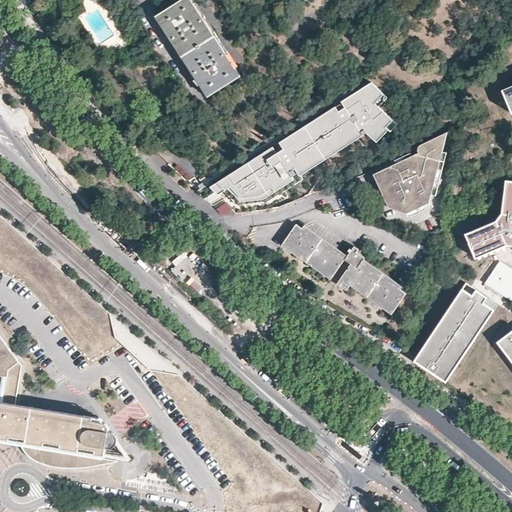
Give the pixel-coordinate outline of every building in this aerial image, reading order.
[(183,0),(158,17),(171,36),(210,98),(242,76),(223,48),(193,0),(183,0)] [(386,98),(374,86),(210,192),(220,202),(227,196),(238,204),(257,209),(271,202),(369,137),(380,144),(399,124),(382,107),(386,98)] [(421,155),(376,176),(391,209),(409,215),(431,205),(432,204),(434,196),(445,154),(449,134),(424,146),(422,147),(421,148),(420,151),(420,152),(420,153),(420,154),(421,155)] [(162,176),(191,185),(198,162),(169,153),(162,176)] [(449,155),(445,154),(434,196),(438,197),(449,155)] [(412,155),(397,162),(398,165),(414,158),(412,155)] [(511,180),(507,180),(503,213),(498,220),(467,233),(477,256),(507,244),(511,244),(511,180)] [(431,205),(409,215),(410,218),(416,216),(423,214),(428,211),(433,207),(431,205)] [(364,262),(369,254),(357,245),(354,248),(347,243),(341,252),(298,223),(283,245),(300,257),(331,278),(345,259),(352,264),(339,283),(348,290),(352,285),(394,313),(408,292),(364,262)] [(485,283),(511,300),(511,268),(500,261),(485,283)] [(472,285),(415,366),(446,387),(447,387),(503,306),(472,285)] [(511,332),(497,343),(511,363),(511,332)] [(0,511),(0,438),(26,443),(106,456),(118,458),(131,460),(111,427),(108,424),(105,423),(94,421),(94,418),(51,411),(17,405),(24,367),(7,343),(0,333),(0,511)] [(118,458),(106,456),(26,443),(22,443),(23,446),(27,450),(31,454),(35,457),(40,460),(46,462),(53,464),(60,465),(70,466),(79,466),(88,465),(97,464),(108,462),(118,460),(118,458)] [(160,454),(166,461),(176,454),(170,446),(160,454)] [(191,471),(178,480),(191,499),(204,490),(191,471)]
